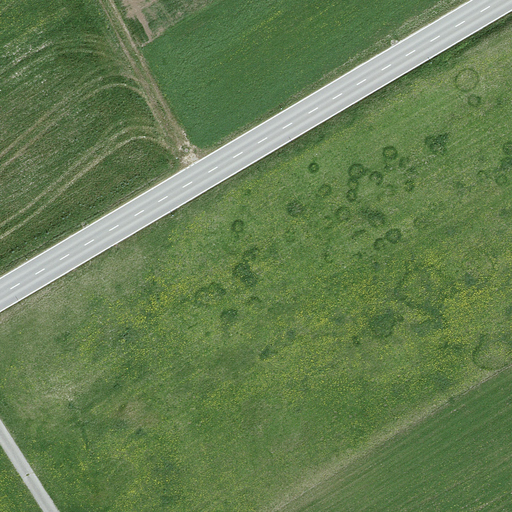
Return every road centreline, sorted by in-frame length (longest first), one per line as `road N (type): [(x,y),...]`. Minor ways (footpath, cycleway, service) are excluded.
road 1 (tertiary): [(500,0),(0,296)]
road 2 (track): [(117,0),(205,174)]
